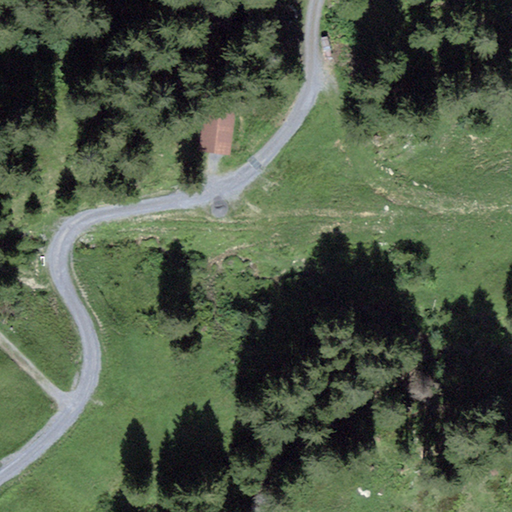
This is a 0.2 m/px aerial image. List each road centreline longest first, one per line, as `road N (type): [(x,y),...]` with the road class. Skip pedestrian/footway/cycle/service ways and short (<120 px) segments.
road 1 (track): [(315,0),(313,77),(300,118),(258,170),(213,204),(88,224),(67,239),(57,262)]
road 2 (track): [(57,262),(90,336),(93,369),(75,411),(0,480)]
road 3 (track): [(308,93),(371,175),(511,148)]
